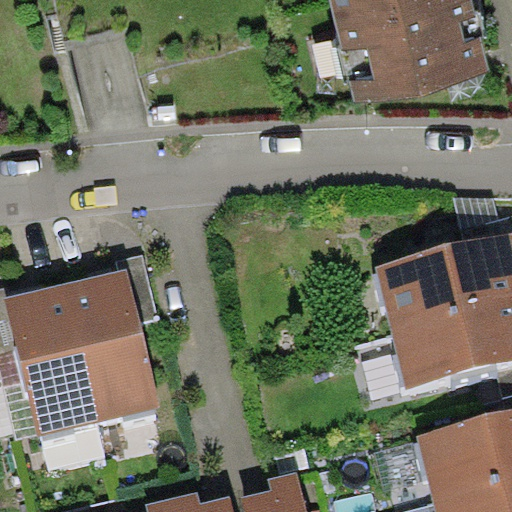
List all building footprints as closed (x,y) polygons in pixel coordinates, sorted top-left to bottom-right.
[(321,0),(338,66),(481,31),(472,0),(321,0)] [(511,226),(374,266),(391,326),(511,289),(511,226)] [(173,416),(139,276),(74,291),(110,431),(173,416)] [(511,350),(511,289),(391,326),(406,380),(511,350)] [(110,431),(74,291),(8,307),(42,448),(110,431)] [(511,412),(421,438),(438,498),(511,475),(511,412)] [(511,511),(511,475),(438,498),(442,511),(511,511)] [(295,511),(289,484),(241,495),(244,511),(295,511)] [(238,511),(235,497),(187,507),(187,511),(238,511)]
